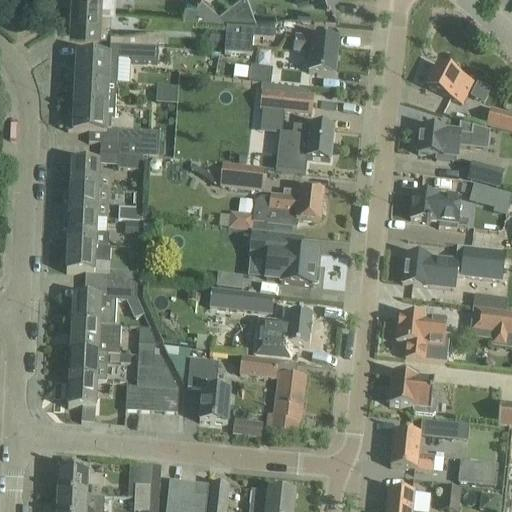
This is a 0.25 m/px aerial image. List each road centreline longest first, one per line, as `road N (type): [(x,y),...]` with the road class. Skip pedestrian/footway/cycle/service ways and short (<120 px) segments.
road 1 (unclassified): [(336,470),(350,470),(400,0)]
road 2 (residential): [(336,470),(12,434)]
road 3 (residential): [(19,312),(29,101),(17,65),(0,50)]
road 4 (residential): [(12,434),(19,312)]
